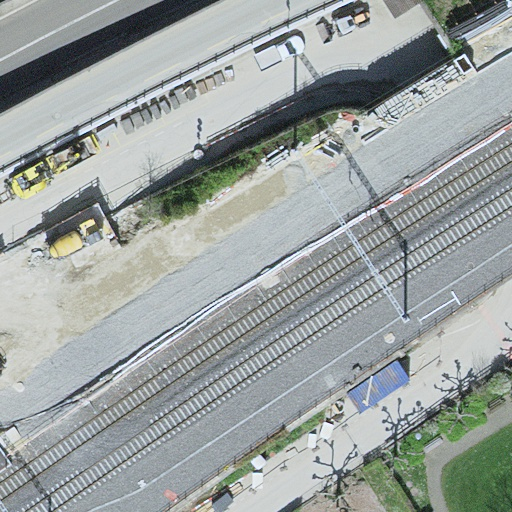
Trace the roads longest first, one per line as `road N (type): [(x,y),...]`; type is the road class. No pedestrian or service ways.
road 1 (residential): [(0,216),(293,73),(353,64),(407,79),(511,234)]
road 2 (residential): [(511,314),(226,511)]
road 3 (tertiary): [(0,146),(286,0)]
road 4 (trunk): [(109,0),(0,55)]
